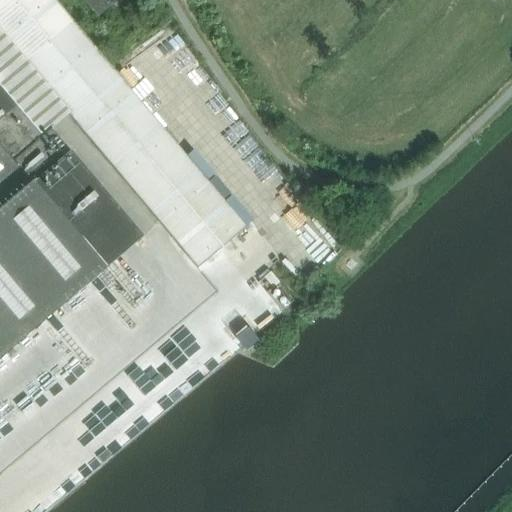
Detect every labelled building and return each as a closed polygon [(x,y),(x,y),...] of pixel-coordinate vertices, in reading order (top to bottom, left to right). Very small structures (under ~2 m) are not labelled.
[(51,0),(0,0),(0,32),(197,269),(244,230),(51,0)] [(83,0),(98,17),(117,0),(83,0)] [(0,357),(100,272),(141,238),(68,153),(49,130),(48,131),(39,120),(31,127),(0,89),(0,357)] [(268,339),(260,329),(247,339),(255,349),(268,339)] [(0,511),(42,511),(66,490),(52,475),(97,434),(78,414),(28,460),(30,462),(0,490),(0,511)]
